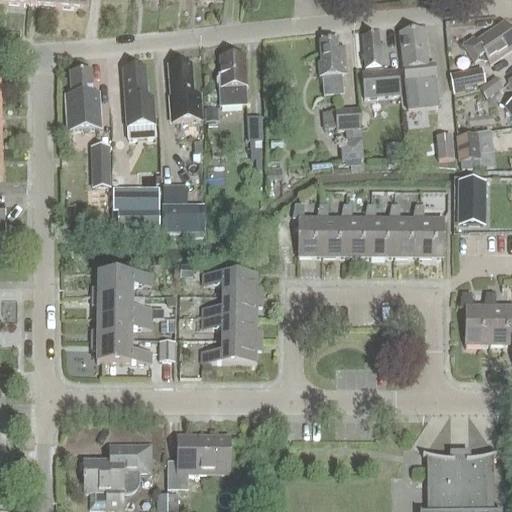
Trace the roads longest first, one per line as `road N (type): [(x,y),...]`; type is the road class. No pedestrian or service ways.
road 1 (unclassified): [(40,57),(511,4)]
road 2 (residential): [(292,405),(293,299),(434,299),(434,403)]
road 3 (residential): [(43,403),(40,57)]
road 4 (residential): [(43,403),(292,405)]
road 5 (residential): [(292,405),(434,403)]
